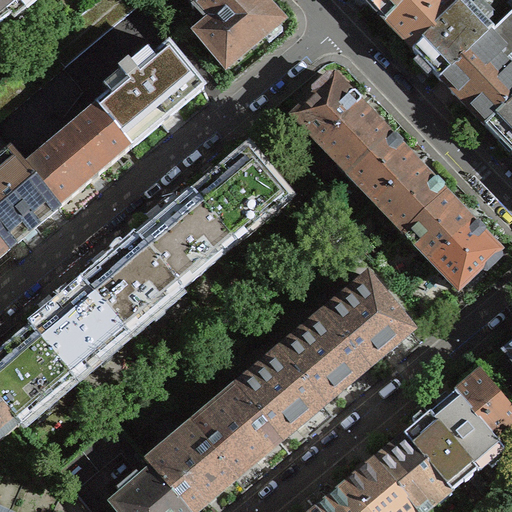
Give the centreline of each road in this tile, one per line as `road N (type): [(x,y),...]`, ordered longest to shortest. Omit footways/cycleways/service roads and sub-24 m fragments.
road 1 (residential): [(342,28),(0,305)]
road 2 (residential): [(253,511),(511,299)]
road 3 (residential): [(342,28),(511,206)]
